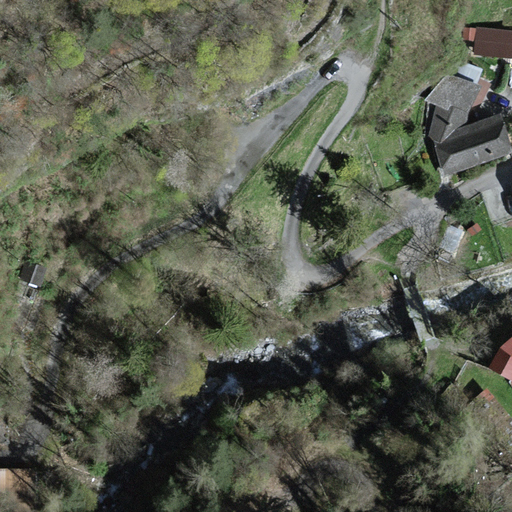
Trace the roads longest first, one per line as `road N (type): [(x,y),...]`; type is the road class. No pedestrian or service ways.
road 1 (unclassified): [(511,165),(403,222),(340,268),(307,268),(290,241),(300,194),(360,83),(353,71),(329,75),(210,210),(87,288),(63,326),(48,402),(28,444)]
road 2 (track): [(430,209),(404,265),(426,340),(343,456),(333,497)]
